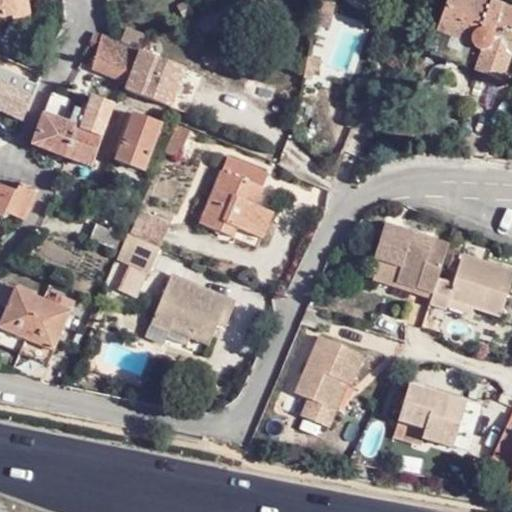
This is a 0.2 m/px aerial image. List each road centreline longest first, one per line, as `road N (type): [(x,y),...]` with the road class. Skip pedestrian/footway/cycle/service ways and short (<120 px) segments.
road 1 (residential): [(0,381),(223,432),(236,422),(326,237),(363,198),(417,179),(511,182)]
road 2 (primary): [(0,445),(353,511)]
road 3 (unknown): [(511,371),(296,299)]
road 4 (residential): [(79,0),(13,167)]
road 5 (residential): [(13,167),(41,178),(45,189),(26,232),(0,258)]
